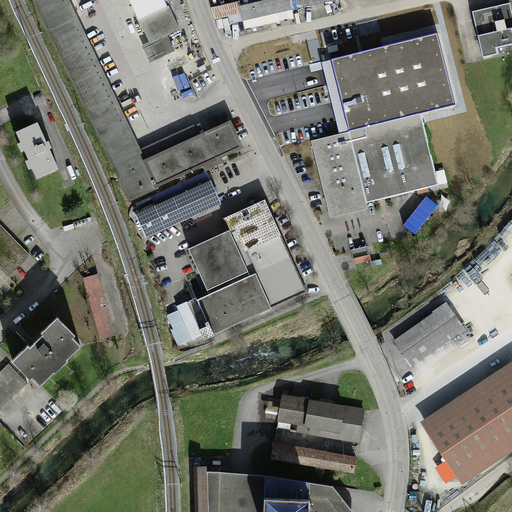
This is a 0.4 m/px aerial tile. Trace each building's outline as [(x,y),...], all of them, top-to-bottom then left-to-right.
[(172,148),(143,162),(139,154),(68,0),(33,0),(129,200),(155,188),(243,148),(230,122),(172,148)] [(128,0),(139,25),(148,42),(142,45),(151,63),(177,49),(169,34),(181,29),(167,0),(128,0)] [(230,24),(243,21),(337,0),(266,0),(239,6),(238,2),(210,8),(214,20),(228,17),(230,24)] [(511,9),(511,3),(471,12),(484,58),(497,54),(495,48),(511,45),(511,9)] [(327,58),(280,69),(289,109),(336,97),(327,58)] [(388,122),(311,141),(330,218),(367,208),(365,202),(436,185),(419,115),(411,117),(388,122)] [(46,143),(37,124),(16,133),(21,143),(17,145),(21,153),(24,152),(28,161),(25,162),(29,170),(32,169),(36,179),(58,169),(49,150),(51,149),(49,142),(46,143)] [(154,206),(135,215),(145,238),(221,204),(206,171),(150,196),(154,206)] [(265,198),(224,218),(230,230),(189,248),(209,295),(198,300),(213,335),(308,290),(265,198)] [(0,225),(0,265),(9,275),(29,255),(0,225)] [(366,246),(351,250),(353,259),(369,255),(366,246)] [(96,274),(83,278),(100,340),(114,336),(96,274)] [(185,303),(176,307),(191,340),(200,336),(185,303)] [(449,303),(393,343),(410,366),(466,327),(449,303)] [(28,349),(13,364),(30,382),(32,380),(39,388),(54,374),(55,375),(67,363),(66,362),(80,349),(72,340),(74,338),(57,320),(41,335),(43,338),(30,351),(28,349)] [(511,362),(420,423),(463,485),(511,451),(511,362)] [(8,363),(0,371),(0,408),(0,409),(27,383),(8,363)] [(366,409),(282,395),(277,422),(297,425),(296,433),(304,434),(305,427),(341,435),(340,440),(359,443),(366,409)] [(357,457),(273,443),(271,459),(354,475),(357,457)] [(201,472),(201,511),(350,511),(331,490),(201,472)]
